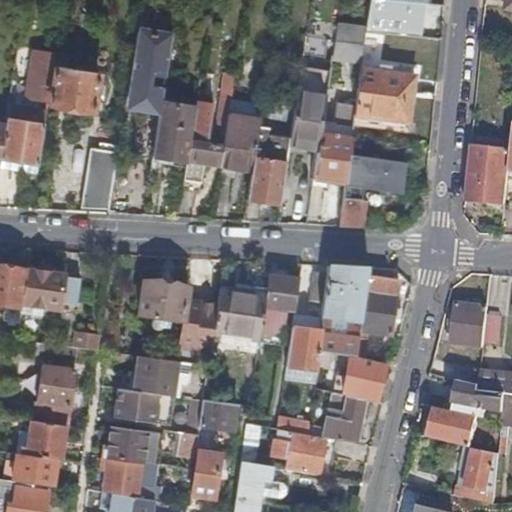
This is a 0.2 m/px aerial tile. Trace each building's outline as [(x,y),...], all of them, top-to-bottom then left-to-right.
[(372,0),(368,27),(424,34),(429,0),(372,0)] [(165,11),(144,8),(140,33),(174,39),(176,24),(163,22),(165,11)] [(334,58),(364,63),(368,31),(368,27),(340,23),(334,58)] [(174,39),(140,33),(130,94),(141,96),(139,106),(163,110),(164,102),(174,39)] [(483,47),(511,50),(511,41),(484,38),(483,47)] [(29,98),(50,101),(58,53),(37,50),(29,98)] [(417,75),(363,67),(358,104),(356,115),(411,122),(417,75)] [(101,75),(58,68),(52,105),(96,112),(101,75)] [(223,135),(227,137),(233,98),(237,73),(227,71),(218,127),(223,128),(222,134),(223,135)] [(291,146),(306,148),(320,150),(324,122),(328,96),(299,91),(292,138),(291,146)] [(262,119),(264,102),(233,98),(227,137),(226,141),(222,166),(239,169),(240,163),(255,166),(262,119)] [(155,156),(189,161),(197,108),(164,102),(163,110),(155,156)] [(186,175),(204,178),(206,164),(222,166),(226,141),(210,138),(215,104),(198,102),(197,108),(189,161),(186,175)] [(315,179),(347,183),(353,138),(356,115),(358,104),(339,102),(336,124),(324,122),(320,150),(315,179)] [(2,159),(40,165),(48,111),(10,106),(8,124),(0,122),(0,165),(1,165),(2,159)] [(291,146),(292,138),(269,134),(272,120),(262,119),(255,166),(246,221),(261,222),(262,222),(265,202),(281,204),(290,150),(291,146)] [(353,138),(347,183),(341,226),(365,227),(369,202),(359,201),(362,183),(401,188),(407,145),(353,138)] [(511,170),(511,158),(511,150),(473,146),(468,200),(507,204),(511,170)] [(111,208),(121,152),(93,147),(83,207),(111,208)] [(203,188),(204,178),(186,175),(185,185),(203,188)] [(26,270),(27,262),(0,258),(0,303),(21,307),(26,270)] [(362,321),(367,273),(368,267),(353,266),(328,264),(327,273),(324,301),(322,315),(322,317),(323,327),(337,329),(338,322),(331,319),(331,316),(362,321)] [(80,278),(26,270),(21,307),(20,311),(42,315),(44,306),(60,308),(61,302),(76,304),(80,278)] [(324,301),(327,273),(314,271),(311,299),(324,301)] [(288,310),(295,311),(300,276),(270,272),(267,293),(261,332),(285,335),(288,310)] [(358,355),(366,357),(369,330),(392,334),(400,278),(367,273),(362,321),(360,336),(358,355)] [(139,313),(184,319),(186,302),(187,299),(189,284),(145,277),(139,313)] [(261,332),(267,293),(221,286),(218,304),(213,333),(260,340),(261,332)] [(218,304),(199,301),(199,304),(186,302),(184,319),(180,348),(210,352),(213,333),(218,304)] [(488,313),(488,306),(457,302),(453,342),(477,345),(477,351),(484,351),(485,341),(488,313)] [(488,313),(485,341),(499,343),(502,315),(488,313)] [(295,314),(293,326),(324,329),(323,327),(322,317),(295,314)] [(293,326),(287,364),(319,369),(322,350),(324,331),(324,329),(293,326)] [(358,355),(360,336),(324,331),(322,350),(351,354),(358,355)] [(74,333),(72,348),(97,352),(99,337),(74,333)] [(138,354),(136,373),(134,389),(170,394),(174,394),(177,360),(138,354)] [(377,401),(381,384),(383,378),(387,362),(366,357),(358,355),(351,354),(344,393),(349,394),(365,398),(377,401)] [(33,422),(66,427),(74,371),(49,367),(50,361),(43,360),(33,422)] [(287,364),(285,377),(317,382),(319,369),(287,364)] [(456,378),(461,379),(481,383),(482,370),(459,364),(456,378)] [(500,453),(498,475),(505,475),(510,437),(511,436),(511,424),(511,372),(482,370),(481,383),(480,390),(507,393),(505,411),(500,453)] [(479,416),(485,417),(487,408),(505,411),(507,393),(480,390),(481,383),(461,379),(454,410),(479,416)] [(129,388),(119,387),(117,405),(125,406),(124,417),(166,423),(170,394),(134,389),(129,388)] [(339,392),(335,409),(344,411),(349,394),(344,393),(339,392)] [(344,411),(335,409),(331,407),(327,427),(324,437),(336,439),(356,443),(365,398),(349,394),(344,411)] [(204,398),(194,397),(188,432),(198,433),(204,398)] [(236,403),(204,398),(198,433),(196,447),(199,448),(193,494),(215,497),(222,451),(210,449),(214,425),(232,428),(236,403)] [(430,437),(473,447),(479,416),(454,410),(438,407),(430,437)] [(311,423),(279,417),(278,428),(292,431),(309,434),(311,423)] [(26,421),(21,454),(57,460),(61,460),(66,427),(33,422),(26,421)] [(256,461),(262,425),(248,422),(242,459),(256,461)] [(324,437),(327,427),(311,423),(309,434),(324,437)] [(143,461),(147,431),(112,426),(109,445),(107,456),(143,461)] [(188,432),(164,428),(161,450),(195,455),(196,447),(198,433),(188,432)] [(157,432),(147,431),(143,461),(153,462),(157,432)] [(309,434),(292,431),(290,441),(275,439),(273,454),(287,456),(285,467),(329,476),(336,439),(324,437),(309,434)] [(495,503),(498,475),(500,453),(498,452),(497,453),(468,447),(459,484),(456,494),(490,502),(495,503)] [(17,454),(13,480),(32,483),(52,486),(57,460),(21,454),(17,454)] [(107,456),(106,469),(102,490),(112,492),(155,499),(158,500),(159,490),(149,489),(153,462),(143,461),(107,456)] [(270,480),(273,465),(256,461),(242,459),(234,511),(257,511),(263,479),(270,480)] [(44,511),(48,491),(32,489),(32,483),(13,480),(0,478),(0,495),(3,496),(3,501),(8,502),(6,511),(44,511)] [(109,509),(108,511),(152,511),(155,499),(112,492),(102,490),(100,508),(109,509)] [(0,511),(6,511),(8,502),(3,501),(3,496),(0,495),(0,511)] [(185,511),(187,505),(171,502),(169,511),(185,511)]
